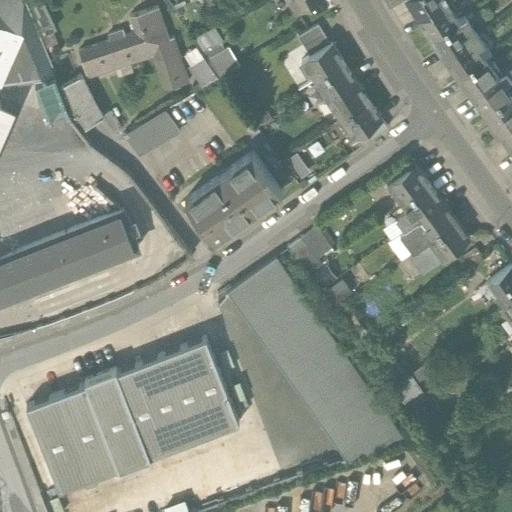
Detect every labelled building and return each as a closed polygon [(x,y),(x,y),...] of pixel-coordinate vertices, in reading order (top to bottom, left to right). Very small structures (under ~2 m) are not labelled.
[(0,0),(0,85),(2,81),(56,76),(23,0),(0,0)] [(315,0),(289,0),(296,11),(315,0)] [(407,0),(418,18),(441,4),(446,0),(407,0)] [(42,2),(33,6),(46,34),(55,30),(42,2)] [(418,18),(431,38),(457,20),(450,9),(446,11),(441,4),(418,18)] [(115,40),(78,53),(87,79),(154,57),(166,91),(188,84),(173,38),(168,40),(158,8),(129,17),(135,33),(124,37),(123,31),(113,34),(115,40)] [(431,38),(444,56),(476,33),(463,16),(457,20),(431,38)] [(296,36),(309,56),(329,43),(317,24),(296,36)] [(222,41),(213,26),(194,37),(202,52),(222,41)] [(490,52),(476,33),(444,56),(457,76),(483,57),(490,52)] [(310,70),(316,79),(343,63),(330,43),(329,43),(309,56),(300,61),(307,72),(310,70)] [(203,87),(217,77),(195,47),(183,56),(203,87)] [(238,68),(227,49),(209,59),(220,78),(238,68)] [(457,76),(471,94),(493,78),(487,70),(490,68),(483,57),(457,76)] [(355,82),(343,63),(316,79),(322,88),(318,90),(325,101),(355,82)] [(504,69),(493,78),(471,94),(484,112),(510,94),(502,82),(510,77),(504,69)] [(260,89),(251,75),(234,85),(243,99),(260,89)] [(102,118),(80,77),(61,87),(74,117),(83,132),(102,118)] [(335,109),(341,119),(368,101),(355,82),(325,101),(332,111),(335,109)] [(511,97),(510,94),(484,112),(492,123),(487,126),(493,134),(511,119),(511,97)] [(0,139),(15,105),(0,98),(0,139)] [(381,120),(368,101),(341,119),(348,129),(345,131),(352,140),(354,139),(381,120)] [(273,120),(267,110),(257,116),(264,126),(273,120)] [(179,131),(165,112),(123,136),(138,156),(179,131)] [(511,119),(493,134),(498,141),(503,138),(511,149),(511,148),(511,119)] [(387,128),(381,120),(354,139),(359,148),(387,128)] [(281,192),(252,153),(184,202),(212,242),(281,192)] [(310,173),(296,154),(287,160),(300,180),(310,173)] [(394,192),(402,201),(427,183),(413,164),(385,186),(391,194),(394,192)] [(441,201),(427,183),(402,201),(408,210),(397,218),(404,229),(441,201)] [(454,220),(441,201),(404,229),(388,241),(402,259),(412,251),(454,220)] [(123,208),(0,254),(0,300),(138,248),(123,208)] [(468,238),(454,220),(412,251),(426,270),(468,238)] [(315,228),(300,239),(315,260),(316,260),(331,249),(315,228)] [(316,260),(315,260),(300,239),(286,249),(309,279),(323,268),(316,260)] [(275,259),(227,293),(347,461),(405,439),(275,259)] [(498,296),(504,304),(511,297),(511,263),(485,283),(496,298),(498,296)] [(336,277),(328,265),(311,278),(320,289),(336,277)] [(352,291),(342,277),(322,291),(333,305),(352,291)] [(365,333),(346,307),(336,314),(356,340),(365,333)] [(85,385),(25,408),(58,495),(118,472),(119,475),(150,463),(149,460),(239,426),(205,339),(116,373),(115,371),(84,383),(85,385)] [(375,341),(362,351),(390,388),(404,378),(387,354),(385,355),(375,341)] [(424,363),(404,378),(390,388),(406,410),(424,398),(415,385),(430,373),(424,363)] [(511,439),(498,421),(479,434),(493,452),(511,439)]
